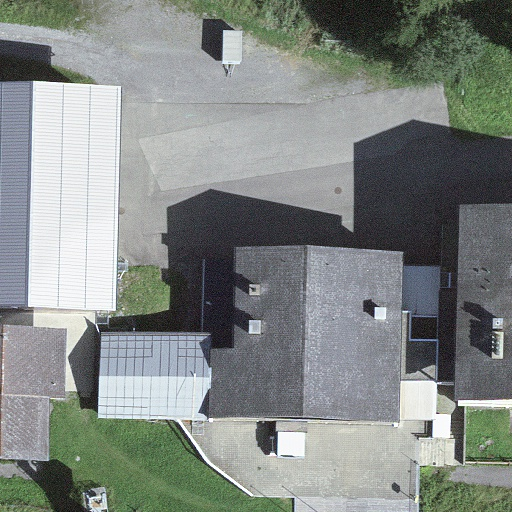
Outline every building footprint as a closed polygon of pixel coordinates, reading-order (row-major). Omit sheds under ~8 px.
[(118,105),(0,102),(0,320),(114,322),(118,105)] [(511,410),(511,245),(466,245),(465,410),(511,410)] [(402,273),(238,266),(232,425),(340,430),(395,432),(402,273)] [(66,338),(0,337),(0,466),(46,467),(47,408),(65,409),(66,338)] [(206,347),(101,346),(100,417),(205,419),(206,347)]
